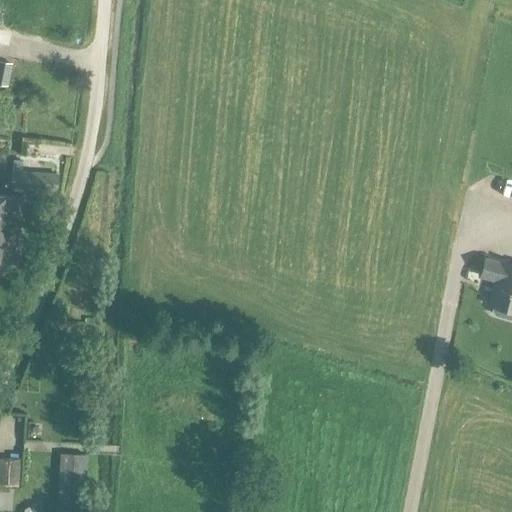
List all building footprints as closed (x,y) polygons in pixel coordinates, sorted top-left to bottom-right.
[(11,66),(0,64),(0,85),(9,87),(11,66)] [(13,172),(22,173),(23,161),(14,160),(13,172)] [(13,172),(11,188),(57,192),(59,176),(22,173),(13,172)] [(0,261),(16,263),(21,197),(0,195),(0,261)] [(485,264),(482,277),(496,280),(489,306),(494,307),(493,311),(496,315),(511,320),(511,319),(511,260),(510,266),(502,264),(502,261),(485,257),(483,264),(485,264)] [(59,489),(85,491),(87,455),(61,454),(59,489)] [(0,482),(13,482),(12,458),(0,458),(0,482)]
